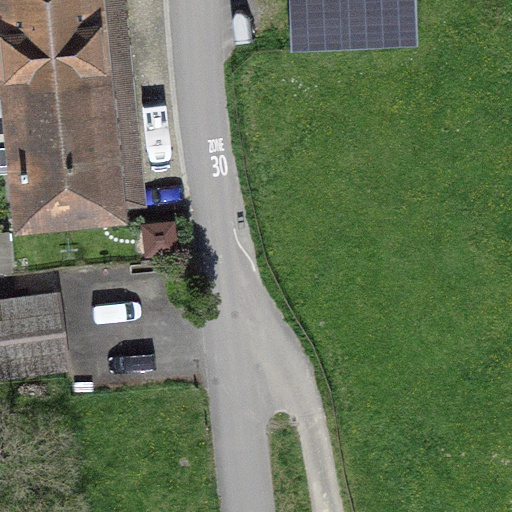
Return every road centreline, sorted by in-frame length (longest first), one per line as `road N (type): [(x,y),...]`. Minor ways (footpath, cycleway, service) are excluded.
road 1 (unclassified): [(251,511),(204,115),(199,0)]
road 2 (track): [(236,370),(292,389),(309,414),(330,511)]
